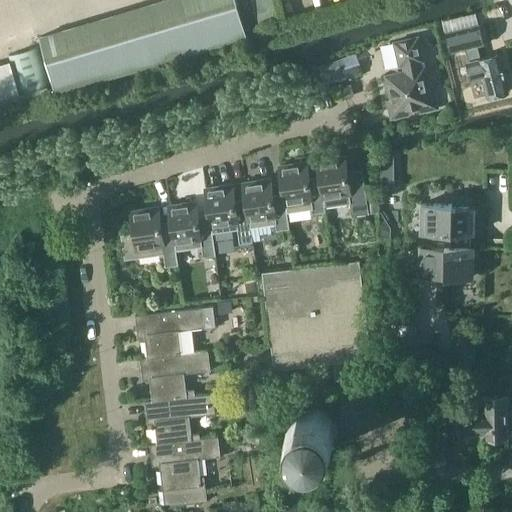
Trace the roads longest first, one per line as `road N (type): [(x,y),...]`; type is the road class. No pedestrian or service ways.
road 1 (residential): [(19,511),(19,495),(124,477),(84,193)]
road 2 (unclassified): [(84,193),(343,115)]
